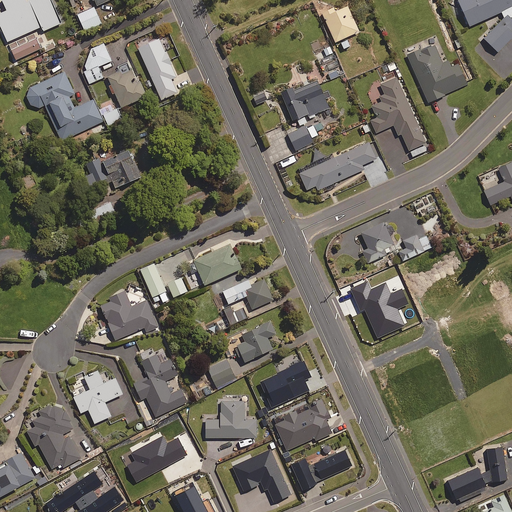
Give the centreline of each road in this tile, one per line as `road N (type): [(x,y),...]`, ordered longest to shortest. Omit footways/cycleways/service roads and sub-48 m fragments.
road 1 (residential): [(53,349),(84,298),(114,270),(271,198)]
road 2 (tertiary): [(288,235),(400,483)]
road 3 (residential): [(288,235),(423,175),(511,98)]
road 4 (tertiary): [(182,0),(271,198)]
